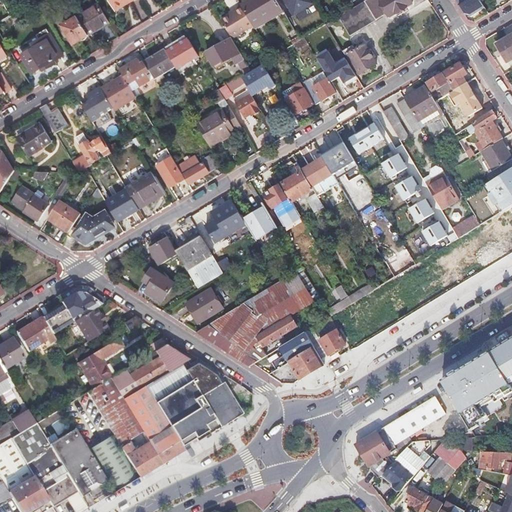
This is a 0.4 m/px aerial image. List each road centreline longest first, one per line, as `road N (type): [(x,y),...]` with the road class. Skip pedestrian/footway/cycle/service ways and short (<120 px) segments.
road 1 (residential): [(467,42),(81,272)]
road 2 (residential): [(81,272),(261,388),(281,418)]
road 3 (residential): [(0,122),(203,0)]
road 4 (primary): [(328,432),(511,323)]
road 5 (residential): [(511,271),(362,363),(362,388)]
road 6 (primary): [(511,295),(362,388)]
